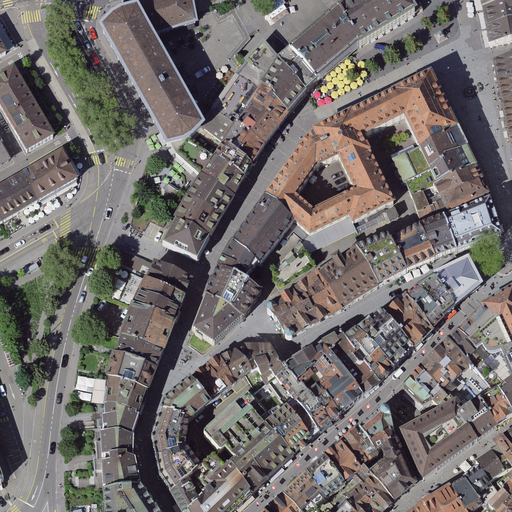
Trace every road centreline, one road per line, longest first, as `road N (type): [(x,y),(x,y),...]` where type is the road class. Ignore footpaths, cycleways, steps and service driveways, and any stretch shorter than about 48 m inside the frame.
road 1 (secondary): [(106,204),(71,319),(32,508)]
road 2 (residential): [(511,423),(403,511)]
road 3 (residential): [(0,264),(106,204)]
